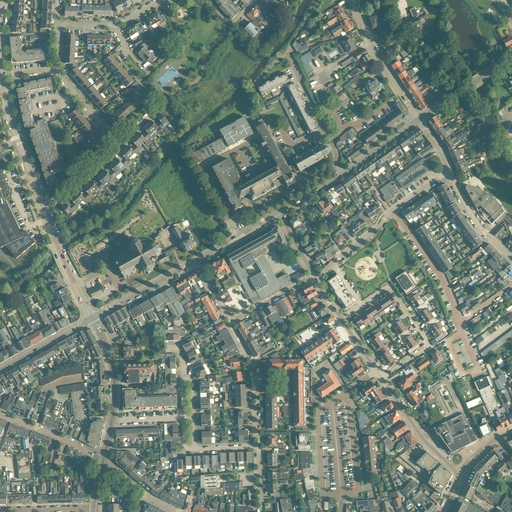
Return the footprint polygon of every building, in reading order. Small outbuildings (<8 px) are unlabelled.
[(118,1),(118,0),(114,0),(114,3),(113,4),(117,10),(115,11),(117,14),(121,12),(120,11),(123,9),(118,1)] [(127,8),(129,7),(124,0),(119,0),(118,1),(123,9),(126,7),(127,8)] [(266,17),(272,9),(269,6),(266,4),(262,0),(261,0),(250,12),(250,13),(249,14),(249,13),(254,19),(260,25),(262,23),(265,25),(267,23),(263,19),(265,16),(266,17)] [(220,7),(219,8),(223,12),(230,5),(226,2),(226,1),(220,7)] [(230,5),(223,12),(227,16),(234,10),(236,8),(237,7),(234,5),(233,3),(230,5)] [(336,18),(344,13),(341,8),(341,9),(338,5),(329,11),(333,17),(328,20),(329,22),(327,23),(336,18)] [(234,10),(227,16),(231,20),(240,12),(236,8),(234,10)] [(425,11),(422,12),(417,14),(414,8),(410,10),(414,21),(411,22),(410,23),(412,26),(413,27),(415,32),(416,35),(419,34),(419,36),(426,33),(420,21),(428,18),(425,11)] [(394,30),(393,26),(387,11),(373,16),(368,18),(372,29),(384,24),(389,36),(394,30)] [(158,12),(152,15),(156,23),(159,22),(161,24),(167,21),(163,15),(160,17),(158,12)] [(340,22),(343,20),(347,18),(344,13),(336,18),(327,23),(329,26),(339,20),(340,22)] [(147,21),(144,23),(145,25),(148,30),(153,28),(151,26),(156,23),(152,15),(146,19),(147,21)] [(339,31),(351,24),(348,19),(340,24),(341,26),(332,32),(332,33),(339,31)] [(140,22),(134,26),(138,33),(141,30),(143,33),(148,30),(148,31),(148,30),(145,25),(143,26),(140,22)] [(51,29),(51,23),(42,23),(42,29),(40,29),(40,32),(41,32),(46,32),(46,29),(51,29)] [(255,41),(260,36),(257,33),(257,32),(258,30),(250,23),(245,28),(244,27),(245,27),(244,26),(241,29),(255,41)] [(346,33),(349,31),(353,28),(351,24),(339,31),(332,33),(335,38),(345,32),(346,33)] [(503,42),(506,47),(503,48),(504,50),(506,54),(511,49),(511,32),(511,30),(510,29),(507,24),(497,30),(503,42)] [(126,30),(130,37),(131,40),(135,38),(134,35),(138,33),(134,26),(126,30)] [(15,61),(22,51),(21,50),(20,50),(20,48),(22,47),(21,37),(22,37),(22,35),(16,35),(11,36),(11,38),(10,38),(12,60),(13,59),(15,61)] [(344,46),(342,47),(345,51),(346,50),(349,53),(356,49),(350,38),(342,42),(344,46)] [(141,58),(149,52),(146,49),(149,47),(145,43),(143,45),(139,48),(141,50),(137,54),(141,58)] [(316,58),(324,53),(319,46),(311,51),(316,58)] [(16,62),(16,63),(51,60),(50,49),(26,51),(26,53),(24,53),(24,52),(22,51),(15,61),(16,62)] [(345,62),(341,64),(343,67),(351,62),(350,61),(353,60),(354,62),(364,56),(368,54),(368,53),(368,52),(367,51),(366,51),(365,49),(361,52),(352,57),(345,62)] [(409,54),(405,50),(400,53),(403,58),(409,54)] [(157,57),(154,53),(151,55),(149,52),(141,58),(145,63),(149,60),(151,62),(157,57)] [(310,52),(300,58),(304,65),(314,59),(310,52)] [(364,57),(351,66),(352,68),(356,65),(358,64),(359,67),(368,62),(372,59),(371,58),(371,57),(370,56),(369,54),(364,57)] [(108,66),(115,60),(111,55),(104,61),(108,66)] [(396,63),(391,66),(394,71),(404,64),(413,58),(410,55),(404,59),(405,60),(400,64),(398,61),(396,63)] [(74,64),(75,58),(66,58),(65,64),(69,64),(69,68),(77,65),(77,64),(74,64)] [(404,64),(394,71),(397,75),(401,72),(404,70),(403,68),(406,66),(414,61),(413,58),(404,64)] [(112,70),(118,64),(115,60),(108,66),(112,70)] [(363,65),(355,70),(357,72),(362,69),(364,71),(366,70),(371,67),(368,62),(363,65)] [(115,74),(122,68),(118,64),(112,70),(115,74)] [(73,78),(80,72),(77,67),(78,66),(77,65),(69,68),(72,71),(70,73),(73,78)] [(119,79),(126,73),(122,68),(115,74),(119,79)] [(401,80),(414,71),(413,69),(406,73),(405,71),(398,76),(401,80)] [(409,78),(412,76),(416,73),(414,71),(401,80),(404,84),(411,80),(409,78)] [(77,82),(84,76),(80,72),(73,78),(77,82)] [(123,83),(130,77),(126,73),(119,79),(123,83)] [(286,83),(288,82),(289,82),(285,73),(258,87),(262,96),(286,83)] [(350,82),(343,87),(346,90),(350,86),(352,85),(361,78),(360,78),(358,75),(350,82)] [(81,86),(88,80),(84,76),(77,82),(81,86)] [(127,87),(134,81),(130,77),(123,83),(127,87)] [(407,90),(423,79),(421,77),(419,79),(417,77),(411,80),(404,85),(407,90)] [(26,92),(53,87),(51,78),(24,84),(25,88),(17,90),(25,128),(26,128),(28,136),(30,135),(43,169),(42,169),(48,186),(56,183),(53,175),(55,174),(65,171),(45,119),(37,123),(38,124),(35,125),(33,125),(26,92)] [(410,94),(417,89),(416,87),(425,82),(423,79),(407,90),(410,94)] [(85,91),(89,88),(92,85),(88,80),(81,86),(85,91)] [(373,97),(375,98),(378,96),(378,94),(376,91),(381,88),(376,80),(370,83),(369,82),(366,84),(366,85),(363,87),(365,91),(367,90),(371,95),(373,97)] [(310,134),(318,129),(295,83),(290,86),(288,82),(286,83),(288,87),(287,87),(310,134)] [(413,98),(430,87),(428,85),(423,89),(422,86),(417,89),(410,94),(413,98)] [(90,96),(97,91),(93,86),(86,92),(90,96)] [(350,86),(346,90),(350,95),(354,91),(350,86)] [(416,102),(423,98),(422,96),(431,89),(430,87),(413,98),(416,102)] [(93,101),(100,95),(97,91),(90,96),(93,101)] [(136,96),(142,103),(147,99),(140,92),(136,96)] [(419,107),(435,96),(434,94),(425,100),(423,98),(416,102),(419,107)] [(428,104),(437,98),(439,97),(437,94),(435,96),(419,107),(422,111),(429,106),(428,104)] [(97,105),(104,99),(100,95),(93,101),(97,105)] [(299,139),(302,137),(281,95),(266,103),(267,106),(280,99),(299,139)] [(138,107),(142,103),(136,96),(132,100),(138,107)] [(101,110),(105,106),(108,104),(104,99),(97,105),(101,110)] [(134,111),(138,107),(132,100),(128,104),(127,103),(134,111)] [(134,111),(127,103),(123,107),(129,114),(133,110),(134,111)] [(398,112),(400,114),(404,111),(399,104),(394,107),(395,109),(398,112)] [(125,118),(129,114),(123,107),(119,111),(125,118)] [(73,120),(80,114),(77,110),(73,113),(71,110),(66,114),(68,117),(70,115),(73,120)] [(121,122),(125,118),(119,111),(115,115),(121,122)] [(403,119),(400,114),(398,112),(393,115),(399,122),(403,119)] [(77,124),(84,118),(80,114),(73,120),(77,124)] [(158,124),(163,129),(167,125),(166,123),(168,121),(161,114),(157,118),(161,122),(158,124)] [(117,126),(121,122),(115,115),(110,119),(117,126)] [(389,118),(394,125),(399,122),(393,115),(389,118)] [(434,129),(443,123),(437,115),(429,121),(434,129)] [(254,134),(245,117),(220,131),(223,137),(229,147),(254,134)] [(81,129),(88,123),(84,118),(77,124),(81,129)] [(390,128),(394,125),(389,118),(384,121),(385,122),(390,128)] [(49,123),(51,128),(62,124),(60,119),(50,123),(49,123)] [(288,167),(262,120),(253,124),(261,138),(259,139),(261,142),(263,141),(264,144),(262,145),(263,147),(265,146),(268,152),(268,153),(269,153),(274,162),(284,179),(288,187),(296,182),(291,171),(288,167)] [(151,121),(150,122),(150,121),(146,124),(154,132),(156,130),(159,133),(163,129),(158,124),(156,126),(151,121)] [(450,129),(458,123),(457,121),(448,127),(444,130),(442,128),(436,132),(439,136),(450,129)] [(390,129),(390,128),(385,122),(381,125),(386,132),(390,129)] [(85,133),(92,127),(88,123),(81,129),(85,133)] [(434,129),(435,131),(444,125),(443,123),(434,129)] [(150,135),(154,132),(146,124),(143,127),(144,128),(143,129),(147,133),(145,135),(152,142),(154,143),(155,142),(155,140),(152,137),(150,135)] [(376,128),(381,135),(386,132),(381,125),(376,128)] [(88,137),(95,131),(92,127),(85,133),(88,137)] [(418,127),(410,133),(415,140),(416,140),(421,136),(424,140),(426,138),(418,127)] [(352,128),(347,132),(352,139),(357,135),(352,128)] [(372,131),(377,139),(381,135),(376,128),(372,131)] [(453,134),(451,131),(450,129),(439,136),(442,141),(453,134)] [(92,142),(99,136),(95,131),(88,137),(92,142)] [(367,134),(373,142),(377,139),(372,131),(367,134)] [(152,142),(145,135),(143,137),(139,133),(135,137),(142,144),(144,142),(148,146),(152,142)] [(410,133),(405,137),(412,146),(415,145),(418,143),(416,140),(415,140),(410,133)] [(367,143),(368,145),(373,142),(367,134),(363,138),(364,139),(362,140),(365,144),(367,143)] [(449,151),(453,149),(455,147),(454,145),(460,141),(460,140),(465,137),(464,134),(457,139),(446,147),(449,151)] [(457,139),(455,137),(453,135),(443,142),(446,147),(457,139)] [(99,136),(92,142),(96,146),(103,140),(99,136)] [(324,145),(320,138),(318,136),(313,139),(317,147),(314,149),(313,149),(309,151),(309,152),(298,158),(297,156),(295,158),(296,159),(293,161),(294,161),(290,163),(291,166),(288,167),(291,171),(294,170),(296,173),(299,171),(300,172),(315,163),(316,164),(317,164),(316,164),(320,161),(324,158),(323,157),(328,154),(330,152),(330,149),(329,147),(326,146),(324,146),(323,145),(324,145)] [(140,146),(142,144),(135,137),(131,140),(136,146),(134,148),(138,152),(142,148),(140,146)] [(225,149),(229,147),(223,137),(219,139),(225,149)] [(405,137),(398,142),(401,146),(403,149),(407,145),(411,150),(410,151),(413,156),(417,153),(412,146),(405,137)] [(225,149),(219,139),(216,142),(221,151),(225,149)] [(474,139),(467,142),(467,143),(470,148),(477,145),(474,139)] [(367,150),(362,143),(361,144),(359,141),(358,142),(356,144),(363,153),(367,150)] [(212,144),(217,154),(221,151),(216,142),(212,144)] [(415,145),(412,146),(417,153),(419,156),(420,157),(429,150),(432,148),(433,147),(429,142),(423,147),(419,142),(418,143),(415,145)] [(363,153),(356,144),(354,145),(352,143),(350,145),(359,156),(363,153)] [(401,150),(399,147),(396,143),(391,147),(400,158),(403,156),(401,154),(399,151),(401,150)] [(212,144),(208,146),(213,156),(217,154),(212,144)] [(355,159),(359,156),(350,145),(349,146),(350,148),(348,149),(355,159)] [(138,152),(134,148),(132,150),(128,146),(124,150),(131,157),(135,153),(136,155),(138,152)] [(204,148),(209,158),(213,156),(208,146),(204,148)] [(397,161),(400,158),(391,147),(387,150),(395,162),(397,161)] [(200,150),(205,160),(209,158),(204,148),(200,150)] [(462,156),(471,152),(474,151),(473,148),(464,152),(452,157),(454,163),(463,158),(462,156),(462,155),(462,156)] [(351,162),(355,159),(348,149),(344,152),(346,154),(346,155),(351,162)] [(452,157),(464,152),(462,149),(457,151),(456,149),(449,152),(452,157)] [(129,159),(131,157),(124,150),(120,154),(125,159),(123,161),(127,165),(130,168),(131,168),(128,165),(132,162),(129,159)] [(196,152),(195,150),(190,152),(192,155),(197,165),(202,162),(196,152)] [(200,150),(196,152),(202,162),(205,160),(200,150)] [(394,162),(395,162),(387,150),(382,154),(386,160),(389,164),(394,161),(394,162)] [(384,162),(386,160),(382,154),(377,157),(380,161),(384,167),(385,169),(387,172),(389,170),(387,168),(388,167),(384,162)] [(383,167),(379,162),(376,158),(371,161),(378,171),(381,169),(383,167)] [(127,165),(123,161),(121,163),(117,159),(113,163),(120,170),(124,166),(125,168),(128,171),(130,168),(127,165)] [(236,170),(235,171),(229,159),(226,161),(214,168),(209,170),(207,172),(207,175),(208,178),(211,179),(214,179),(216,177),(229,200),(231,204),(237,214),(245,210),(241,202),(235,191),(235,190),(244,185),(236,170)] [(396,178),(400,184),(403,188),(409,184),(411,182),(412,184),(414,183),(413,181),(417,178),(431,169),(424,159),(396,178)] [(459,161),(454,163),(456,169),(471,162),(470,160),(465,162),(464,159),(459,161)] [(375,172),(378,171),(371,161),(367,164),(372,170),(371,171),(373,172),(371,173),(375,178),(376,178),(375,177),(377,175),(375,172)] [(282,180),(284,179),(274,162),(265,167),(268,172),(244,185),(235,190),(235,191),(241,202),(243,202),(243,200),(242,198),(249,194),(253,201),(263,195),(267,193),(266,193),(276,188),(273,181),(279,178),(280,179),(282,180)] [(471,162),(456,169),(459,174),(463,172),(465,171),(466,172),(469,171),(470,170),(469,169),(474,166),(473,164),(472,165),(471,162)] [(118,172),(120,170),(113,163),(109,167),(113,171),(111,173),(115,177),(119,181),(115,177),(119,173),(118,172)] [(374,179),(375,178),(371,173),(373,172),(371,171),(372,170),(367,164),(363,167),(371,179),(374,178),(374,179)] [(375,184),(371,179),(363,167),(358,171),(363,177),(365,175),(372,186),(375,184)] [(115,177),(111,173),(109,175),(105,171),(101,175),(108,182),(111,185),(112,184),(113,184),(116,182),(118,182),(119,181),(115,177)] [(368,184),(363,177),(358,171),(353,174),(358,180),(360,179),(362,182),(364,185),(365,184),(366,185),(368,184)] [(111,185),(108,182),(101,175),(97,179),(101,182),(99,185),(103,189),(105,192),(108,189),(106,188),(110,184),(111,185)] [(349,177),(347,179),(353,187),(356,190),(358,189),(354,184),(357,182),(357,181),(355,179),(352,175),(349,177)] [(347,179),(341,182),(344,186),(346,189),(349,187),(354,194),(356,192),(357,192),(356,190),(353,187),(347,179)] [(103,189),(99,185),(97,187),(92,181),(88,185),(94,192),(96,190),(99,193),(102,195),(105,192),(103,189)] [(383,197),(387,203),(395,197),(394,196),(399,193),(394,186),(395,185),(392,181),(380,190),(384,196),(383,197)] [(340,184),(333,188),(338,195),(339,195),(342,199),(343,198),(342,197),(346,195),(343,191),(345,190),(343,188),(340,184)] [(438,189),(440,193),(449,188),(448,188),(446,184),(437,188),(438,189)] [(92,194),(94,192),(88,185),(84,189),(87,193),(85,195),(89,200),(91,201),(94,198),(92,197),(94,196),(92,194)] [(471,186),(469,185),(468,185),(467,185),(467,186),(466,186),(466,187),(465,187),(465,188),(465,189),(466,189),(466,190),(467,190),(468,190),(471,194),(469,196),(469,195),(472,201),(475,207),(493,198),(492,197),(491,198),(490,197),(490,196),(489,195),(484,192),(481,191),(477,188),(471,186)] [(333,188),(329,192),(339,205),(340,204),(341,203),(340,202),(337,197),(339,195),(338,195),(333,188)] [(442,197),(451,193),(449,188),(440,193),(442,197)] [(372,191),(371,192),(374,197),(374,198),(377,202),(379,201),(372,191)] [(89,200),(85,195),(83,197),(78,192),(77,193),(76,192),(73,195),(81,203),(83,205),(88,201),(89,203),(91,201),(89,200)] [(329,192),(324,195),(327,199),(329,202),(330,201),(336,209),(339,206),(339,205),(329,192)] [(444,201),(453,197),(451,193),(442,197),(444,201)] [(430,194),(426,197),(432,205),(435,202),(436,202),(430,194)] [(79,205),(81,203),(73,195),(70,198),(71,199),(70,200),(74,203),(72,205),(76,210),(80,206),(79,205)] [(432,205),(426,197),(422,199),(428,207),(432,205)] [(446,206),(455,201),(453,197),(444,201),(446,205),(446,206)] [(500,206),(500,205),(495,200),(493,198),(475,207),(477,210),(477,209),(480,206),(482,208),(479,210),(487,218),(490,216),(491,217),(489,220),(492,223),(491,225),(495,222),(498,225),(504,220),(509,224),(507,226),(508,227),(511,226),(511,220),(504,212),(505,212),(503,209),(501,207),(501,208),(499,206),(500,206)] [(428,207),(422,199),(418,202),(425,211),(424,210),(428,207)] [(329,203),(327,200),(323,203),(323,202),(322,203),(321,202),(317,205),(318,206),(315,208),(318,213),(321,211),(323,214),(327,211),(328,213),(331,211),(330,210),(331,209),(333,211),(331,212),(334,216),(332,218),(334,221),(339,217),(338,216),(339,216),(329,203)] [(35,243),(32,239),(25,231),(21,234),(6,202),(5,202),(0,204),(0,244),(2,248),(6,246),(17,259),(35,243)] [(382,210),(379,206),(376,202),(373,204),(373,203),(369,205),(376,214),(382,210)] [(425,211),(418,202),(414,205),(421,214),(425,211)] [(447,209),(450,213),(458,207),(455,203),(447,209)] [(76,210),(72,205),(70,208),(66,204),(62,208),(65,211),(64,212),(70,218),(73,215),(72,214),(76,210)] [(370,218),(376,214),(369,205),(366,208),(367,209),(364,210),(363,208),(360,210),(362,214),(366,212),(370,218)] [(421,214),(414,205),(411,207),(410,207),(417,217),(421,214)] [(417,217),(410,207),(406,210),(413,219),(416,217),(417,217)] [(450,213),(453,217),(452,218),(461,212),(458,207),(450,213)] [(402,213),(408,221),(412,218),(412,219),(413,219),(406,210),(403,213),(402,213)] [(454,223),(463,217),(460,213),(461,212),(452,218),(455,222),(454,223)] [(347,223),(341,214),(339,216),(338,216),(339,217),(345,225),(347,223)] [(305,227),(304,225),(307,224),(306,221),(303,223),(301,220),(300,221),(297,216),(289,220),(294,229),(295,228),(296,231),(300,229),(301,229),(305,227)] [(358,219),(355,221),(361,230),(367,226),(364,222),(361,217),(358,219)] [(457,228),(466,222),(463,217),(454,223),(457,228)] [(351,223),(348,225),(352,230),(355,234),(361,230),(355,221),(351,224),(351,223)] [(460,232),(469,226),(466,222),(457,228),(458,227),(461,231),(460,232)] [(493,233),(497,237),(505,229),(507,232),(509,230),(507,227),(508,227),(504,222),(502,224),(493,233)] [(416,231),(419,235),(428,229),(426,230),(424,226),(424,225),(416,231)] [(460,232),(463,237),(473,230),(472,230),(469,226),(460,232)] [(197,245),(199,244),(197,239),(194,240),(190,234),(183,238),(177,227),(172,229),(179,242),(180,245),(162,254),(161,253),(162,249),(159,244),(155,242),(150,243),(148,244),(146,243),(144,243),(142,241),(140,241),(136,240),(132,243),(130,246),(128,249),(129,251),(127,253),(115,260),(117,264),(116,264),(116,265),(117,266),(118,266),(121,273),(121,274),(121,275),(122,275),(123,275),(125,278),(138,271),(140,271),(141,273),(145,273),(149,273),(152,271),(153,268),(156,265),(157,264),(158,266),(169,260),(167,255),(181,247),(182,247),(185,253),(191,250),(190,249),(197,245)] [(273,231),(256,241),(261,250),(263,255),(270,251),(276,248),(281,245),(281,246),(287,242),(278,227),(273,230),(272,230),(273,231)] [(350,239),(347,235),(342,229),(332,237),(339,245),(344,240),(346,243),(350,239)] [(422,239),(431,233),(428,229),(419,235),(422,239)] [(466,241),(476,235),(473,230),(463,237),(466,241)] [(431,233),(422,239),(424,244),(434,237),(433,237),(431,233)] [(470,245),(479,239),(476,235),(466,241),(468,240),(471,244),(470,245)] [(427,248),(437,241),(434,237),(424,244),(427,248)] [(470,245),(473,250),(482,244),(482,243),(482,244),(479,239),(470,245)] [(313,252),(318,250),(319,253),(323,250),(318,240),(304,248),(306,251),(308,255),(309,255),(310,256),(314,254),(313,252)] [(247,246),(246,243),(243,245),(244,247),(227,257),(232,266),(237,274),(234,276),(238,284),(239,286),(242,284),(246,292),(250,298),(253,304),(292,283),(287,274),(277,280),(263,255),(261,250),(256,241),(247,246)] [(427,248),(430,252),(439,246),(437,242),(437,241),(427,248)] [(486,256),(494,250),(490,245),(482,251),(485,255),(486,256)] [(332,246),(315,257),(318,262),(324,258),(326,262),(329,260),(333,256),(331,252),(332,251),(334,255),(336,253),(332,246)] [(430,252),(433,256),(441,251),(438,247),(439,246),(430,252)] [(482,251),(483,249),(481,247),(477,250),(470,256),(472,259),(482,251)] [(496,251),(495,251),(494,250),(486,256),(485,255),(483,257),(485,261),(490,257),(491,258),(497,253),(497,252),(496,251)] [(433,256),(436,261),(446,254),(445,254),(444,255),(441,251),(433,256)] [(491,267),(502,259),(497,253),(491,258),(491,259),(485,263),(489,269),(491,267)] [(436,261),(439,265),(448,258),(446,254),(436,261)] [(439,265),(442,269),(451,262),(448,258),(439,265)] [(504,264),(507,262),(503,258),(502,259),(491,267),(489,269),(487,271),(489,274),(499,267),(500,267),(501,265),(503,263),(504,264)] [(227,290),(237,285),(223,260),(217,264),(216,263),(211,265),(218,278),(225,275),(227,274),(229,279),(222,283),(226,291),(227,290)] [(452,268),(450,264),(451,263),(451,262),(442,269),(445,273),(444,273),(445,273),(453,268),(452,268)] [(505,270),(510,265),(507,262),(504,264),(503,263),(501,265),(500,267),(499,267),(489,274),(490,274),(493,272),(495,276),(498,275),(499,274),(505,270)] [(426,278),(428,276),(422,264),(419,266),(426,278)] [(511,269),(511,267),(510,265),(505,270),(499,274),(498,275),(500,278),(501,279),(509,274),(511,272),(510,272),(511,269)] [(510,278),(511,276),(511,269),(510,272),(511,272),(509,274),(501,279),(500,278),(498,279),(499,280),(498,281),(501,284),(505,281),(506,281),(510,278)] [(407,295),(411,292),(417,288),(415,285),(417,284),(416,281),(415,277),(412,275),(410,273),(408,274),(406,271),(395,278),(398,282),(399,281),(401,284),(398,285),(401,290),(404,288),(405,291),(404,292),(407,295)] [(480,271),(472,277),(474,280),(482,274),(480,271)] [(201,294),(206,291),(204,288),(202,290),(199,286),(202,284),(196,274),(192,276),(201,294)] [(341,281),(340,279),(337,275),(327,282),(331,288),(341,281)] [(196,297),(201,294),(192,276),(187,279),(191,286),(193,285),(195,287),(199,293),(196,295),(196,297)] [(190,287),(188,284),(186,280),(181,282),(191,300),(193,299),(190,294),(187,288),(190,287)] [(356,303),(353,298),(351,296),(352,295),(347,290),(348,289),(347,287),(346,287),(343,281),(341,281),(331,288),(330,288),(334,293),(335,293),(338,298),(337,299),(340,303),(341,302),(346,309),(356,303)] [(61,289),(60,288),(58,282),(50,286),(52,292),(57,290),(57,291),(61,299),(54,302),(56,307),(63,304),(71,301),(65,287),(61,289)] [(182,305),(191,300),(181,282),(176,285),(178,289),(181,296),(183,295),(186,299),(182,301),(181,300),(179,301),(182,305)] [(299,298),(314,289),(310,284),(303,288),(304,291),(297,295),(299,298)] [(179,301),(174,292),(172,287),(155,296),(163,310),(163,311),(166,309),(164,306),(167,304),(173,315),(167,319),(169,322),(183,315),(186,313),(182,305),(179,301)] [(309,299),(317,295),(314,289),(299,298),(301,301),(303,300),(305,303),(310,300),(309,299)] [(413,304),(421,298),(418,294),(421,292),(419,289),(406,297),(408,300),(409,299),(413,304)] [(203,302),(210,298),(207,293),(195,300),(196,303),(201,300),(203,302)] [(475,297),(473,294),(464,300),(466,304),(475,297)] [(161,311),(163,310),(155,296),(150,299),(157,310),(159,309),(161,311)] [(397,305),(393,298),(390,300),(387,296),(382,299),(388,308),(393,305),(394,307),(397,305)] [(198,311),(212,302),(212,301),(211,301),(210,298),(203,302),(204,304),(202,305),(202,306),(198,308),(188,314),(189,316),(192,314),(192,313),(198,310),(198,311)] [(292,309),(289,302),(286,298),(275,304),(282,317),(289,313),(289,314),(295,311),(293,308),(292,309)] [(417,312),(429,304),(427,300),(424,302),(421,298),(413,304),(416,309),(415,309),(417,312)] [(384,311),(388,308),(382,299),(378,302),(381,306),(378,308),(382,314),(385,313),(384,311)] [(154,308),(152,304),(149,300),(145,302),(151,314),(154,319),(156,318),(151,310),(154,308)] [(151,321),(154,319),(151,314),(145,302),(140,305),(144,314),(147,312),(151,321)] [(208,311),(215,307),(212,302),(198,311),(199,312),(204,310),(205,312),(208,311)] [(477,302),(470,306),(473,310),(480,305),(477,302)] [(316,309),(314,310),(318,317),(319,316),(321,315),(322,317),(327,315),(325,312),(328,311),(324,304),(319,307),(316,309)] [(423,319),(431,313),(428,309),(429,308),(427,305),(429,304),(417,312),(419,315),(420,314),(423,319)] [(143,314),(141,310),(139,306),(134,308),(140,320),(141,322),(143,320),(140,316),(143,314)] [(283,322),(278,313),(276,308),(273,310),(271,306),(265,310),(268,316),(274,327),(283,322)] [(382,314),(378,308),(376,310),(373,306),(368,309),(374,317),(378,314),(380,316),(382,314)] [(58,309),(52,312),(54,316),(57,314),(60,320),(58,321),(62,329),(68,326),(69,323),(65,317),(68,316),(63,307),(58,309)] [(126,307),(120,310),(128,324),(132,330),(134,329),(131,323),(128,318),(131,317),(128,312),(126,307)] [(205,319),(218,312),(215,307),(208,311),(209,313),(206,315),(207,315),(204,317),(205,319)] [(47,308),(44,310),(53,326),(54,326),(57,332),(62,329),(58,321),(55,323),(47,308)] [(139,323),(141,322),(140,320),(134,308),(129,311),(133,319),(136,318),(137,320),(139,323)] [(32,309),(30,310),(36,323),(39,321),(35,314),(37,313),(37,311),(36,310),(34,309),(33,310),(32,309)] [(369,320),(374,317),(368,309),(364,312),(366,316),(364,318),(368,324),(371,322),(369,320)] [(44,310),(38,313),(46,328),(50,335),(56,332),(53,326),(44,310)] [(120,310),(115,313),(121,322),(123,321),(126,326),(128,324),(120,310)] [(267,317),(266,314),(264,310),(258,313),(265,325),(268,323),(265,318),(267,317)] [(213,321),(220,317),(220,316),(218,313),(218,312),(205,319),(206,321),(209,319),(209,320),(211,318),(213,321)] [(115,313),(110,316),(115,326),(117,325),(121,332),(124,338),(128,336),(125,330),(120,323),(121,322),(115,313)] [(427,327),(438,319),(437,320),(435,317),(434,318),(431,313),(423,319),(426,323),(425,324),(427,327)] [(328,324),(334,320),(331,315),(325,319),(324,319),(319,321),(321,324),(324,323),(326,322),(328,324)] [(110,316),(105,319),(106,321),(108,325),(108,326),(111,325),(113,328),(116,327),(115,326),(110,316)] [(361,320),(358,316),(354,319),(354,320),(351,322),(355,328),(358,326),(359,327),(364,324),(365,326),(368,324),(364,318),(361,320)] [(210,328),(223,321),(220,317),(213,321),(214,323),(212,324),(212,325),(203,329),(204,331),(210,328)] [(395,331),(403,325),(400,321),(401,320),(399,317),(387,325),(389,328),(392,326),(395,331)] [(433,334),(441,328),(438,324),(440,322),(438,319),(427,327),(429,330),(430,329),(433,334)] [(243,321),(237,325),(238,327),(238,328),(238,329),(239,330),(251,323),(252,322),(251,320),(245,324),(243,321)] [(28,321),(25,323),(28,329),(36,343),(45,338),(41,331),(36,322),(30,325),(28,321)] [(202,341),(226,328),(223,322),(216,326),(218,329),(212,332),(205,336),(202,332),(197,335),(196,332),(192,334),(193,337),(197,335),(200,340),(199,341),(200,342),(202,341)] [(3,344),(4,346),(9,344),(7,340),(8,340),(2,330),(6,328),(3,323),(0,324),(0,338),(3,343),(3,344)] [(251,323),(239,330),(240,331),(242,334),(248,330),(247,328),(252,326),(251,323)] [(399,339),(410,332),(408,329),(407,330),(403,325),(395,331),(398,335),(397,336),(399,339)] [(492,337),(495,341),(509,331),(504,325),(488,337),(490,339),(492,337)] [(185,330),(182,330),(182,328),(178,328),(176,326),(173,326),(173,330),(174,341),(179,341),(179,336),(185,336),(185,330)] [(329,332),(300,351),(309,365),(319,358),(317,355),(332,345),(332,346),(334,349),(337,348),(335,345),(337,343),(339,346),(343,343),(343,342),(338,335),(339,335),(338,333),(337,334),(332,326),(327,329),(329,332)] [(15,327),(12,329),(19,342),(17,343),(21,351),(27,348),(19,334),(17,332),(15,327)] [(248,330),(242,334),(243,337),(243,338),(244,339),(260,330),(258,327),(254,329),(254,330),(250,332),(248,330)] [(244,339),(244,340),(245,340),(247,343),(251,341),(254,339),(252,337),(261,332),(267,329),(266,327),(260,330),(244,339)] [(46,328),(41,331),(45,338),(50,335),(46,328)] [(437,342),(441,339),(447,335),(445,332),(444,333),(441,328),(433,334),(436,338),(435,339),(437,342)] [(21,330),(17,332),(19,334),(27,348),(36,343),(28,329),(25,330),(27,333),(23,335),(21,330)] [(217,340),(229,333),(227,329),(219,333),(221,335),(212,340),(213,342),(217,340)] [(77,334),(72,337),(74,341),(80,338),(83,344),(88,341),(84,333),(83,330),(77,334)] [(90,330),(84,333),(88,341),(91,347),(97,344),(90,330)] [(168,341),(174,341),(173,330),(165,330),(165,337),(168,337),(168,341)] [(483,359),(484,358),(511,337),(511,330),(480,354),(483,359)] [(405,346),(414,340),(410,336),(411,335),(410,332),(399,339),(401,342),(402,341),(405,346)] [(225,343),(232,339),(229,333),(217,340),(213,342),(215,344),(223,340),(225,343)] [(373,347),(381,341),(378,337),(380,336),(378,333),(375,335),(372,337),(374,340),(370,343),(373,347)] [(478,344),(480,341),(481,342),(487,336),(484,333),(475,341),(478,344)] [(71,337),(65,341),(70,351),(76,347),(75,344),(71,337)] [(7,350),(4,346),(3,344),(3,343),(0,338),(0,345),(3,351),(2,352),(6,360),(11,357),(7,350)] [(188,344),(183,346),(183,347),(184,348),(185,351),(191,348),(192,350),(197,347),(196,346),(193,338),(191,339),(188,340),(186,341),(188,344)] [(219,352),(235,343),(232,339),(225,343),(226,345),(217,350),(219,352)] [(252,342),(247,344),(250,349),(263,341),(261,339),(255,342),(254,340),(252,342)] [(409,354),(420,347),(418,344),(417,345),(414,340),(405,346),(408,350),(407,351),(409,354)] [(65,341),(58,344),(62,351),(65,349),(67,352),(68,355),(71,353),(72,353),(70,351),(65,341)] [(263,341),(250,349),(252,353),(259,349),(258,347),(264,343),(263,341)] [(382,351),(388,347),(386,344),(384,346),(381,341),(373,347),(376,352),(380,349),(382,351)] [(349,354),(347,352),(353,347),(350,342),(339,350),(341,352),(343,355),(339,357),(341,359),(343,358),(345,360),(350,357),(352,359),(358,354),(355,349),(349,354)] [(233,356),(240,353),(237,348),(235,343),(219,352),(220,354),(229,350),(230,352),(233,356)] [(259,349),(252,353),(255,357),(259,355),(260,355),(266,351),(264,349),(267,347),(268,348),(271,346),(270,343),(259,349)] [(58,344),(51,348),(55,355),(57,358),(60,357),(58,353),(61,351),(62,351),(58,344)] [(91,347),(87,349),(90,355),(100,350),(97,344),(91,347)] [(18,353),(14,346),(7,350),(11,357),(18,353)] [(124,358),(129,357),(134,357),(133,352),(140,352),(140,347),(124,348),(124,358)] [(192,351),(186,354),(189,359),(198,354),(200,353),(197,347),(192,350),(192,351)] [(383,361),(391,356),(388,351),(390,350),(388,347),(382,351),(384,354),(380,357),(383,361)] [(51,348),(45,352),(48,359),(52,357),(55,361),(56,361),(57,363),(58,363),(59,364),(60,364),(57,358),(55,355),(51,348)] [(100,350),(90,355),(92,360),(95,359),(98,358),(103,356),(103,355),(100,350)] [(443,359),(444,362),(446,360),(442,350),(438,352),(437,350),(435,351),(435,350),(432,352),(432,353),(431,354),(435,359),(433,360),(436,364),(443,359)] [(45,352),(38,356),(42,362),(48,359),(45,352)] [(165,364),(175,363),(175,358),(171,358),(171,354),(166,354),(166,358),(164,358),(165,364)] [(198,354),(189,359),(191,364),(197,361),(198,363),(204,361),(202,357),(200,359),(198,354)] [(38,356),(32,359),(39,372),(41,375),(43,378),(45,378),(38,366),(43,364),(43,363),(42,362),(38,356)] [(398,362),(396,359),(394,360),(391,356),(383,361),(386,366),(390,363),(392,366),(398,362)] [(231,367),(235,367),(240,366),(239,358),(229,360),(228,358),(224,358),(224,362),(230,361),(231,367)] [(32,359),(25,363),(29,369),(32,368),(34,370),(35,370),(36,373),(39,372),(32,359)] [(303,368),(303,359),(274,360),(269,361),(269,369),(282,368),(282,369),(282,370),(293,370),(294,392),(294,396),(294,427),(304,427),(304,398),(309,398),(309,390),(304,390),(303,369),(310,369),(310,368),(303,368)] [(349,374),(360,365),(362,365),(358,359),(350,364),(352,367),(347,371),(349,374)] [(417,372),(429,364),(426,360),(414,368),(417,372)] [(94,373),(104,372),(104,367),(103,361),(95,362),(95,367),(95,370),(91,370),(91,374),(94,373)] [(200,366),(194,369),(196,374),(205,369),(203,365),(206,364),(204,361),(198,363),(200,366)] [(337,371),(341,368),(337,362),(333,365),(337,371)] [(25,363),(19,366),(22,373),(25,372),(29,379),(28,380),(29,383),(35,379),(29,369),(25,363)] [(165,372),(172,372),(172,369),(176,369),(175,363),(165,364),(165,372)] [(127,384),(132,384),(142,383),(142,379),(142,375),(150,375),(150,373),(154,373),(154,383),(157,383),(157,365),(154,365),(124,366),(125,373),(127,373),(127,384)] [(345,372),(347,375),(350,379),(353,377),(353,378),(364,370),(360,365),(349,374),(347,371),(345,372)] [(410,381),(415,378),(417,376),(410,365),(403,370),(407,376),(404,379),(404,380),(398,384),(403,390),(408,387),(408,388),(411,386),(411,385),(412,384),(410,381)] [(17,367),(11,370),(19,384),(21,383),(17,376),(21,374),(19,372),(17,367)] [(501,384),(502,383),(507,380),(500,367),(494,370),(499,379),(501,384)] [(205,369),(196,374),(199,379),(203,377),(207,374),(210,373),(208,368),(205,369)] [(11,370),(5,374),(8,378),(9,380),(10,380),(12,385),(15,383),(16,386),(19,384),(11,370)] [(327,383),(320,388),(319,386),(317,388),(318,389),(316,390),(322,398),(341,385),(331,370),(322,375),(327,383)] [(165,381),(176,380),(176,375),(172,375),(172,372),(165,372),(165,381)] [(233,377),(225,378),(226,383),(234,382),(237,382),(242,381),(241,372),(236,373),(233,373),(233,377)] [(4,374),(0,376),(0,378),(5,389),(8,387),(5,382),(8,381),(7,379),(4,374)] [(448,387),(452,386),(456,397),(453,398),(454,401),(460,399),(455,385),(456,384),(453,374),(441,378),(443,383),(446,382),(448,387)] [(474,383),(478,391),(479,391),(485,405),(492,420),(495,427),(497,431),(503,428),(495,412),(494,408),(494,409),(492,406),(496,404),(488,387),(492,385),(490,381),(488,376),(475,382),(475,383),(474,383)] [(499,379),(494,381),(497,387),(500,392),(498,393),(511,424),(511,423),(511,412),(511,413),(510,407),(509,408),(507,403),(511,401),(505,389),(504,389),(502,383),(501,384),(499,379)] [(163,389),(172,389),(172,386),(176,386),(176,380),(165,381),(165,384),(162,385),(163,389)] [(470,381),(466,383),(470,393),(475,391),(475,392),(477,391),(475,387),(473,388),(470,381)] [(466,383),(461,385),(464,392),(462,393),(464,397),(465,396),(465,395),(470,393),(466,383)] [(365,397),(376,389),(373,384),(362,391),(363,391),(360,393),(364,401),(366,399),(365,397)] [(247,407),(246,385),(235,385),(236,407),(247,407)] [(97,400),(105,399),(104,386),(93,387),(94,399),(97,399),(97,400)] [(212,387),(200,388),(200,393),(207,393),(207,396),(213,396),(213,391),(212,387)] [(374,399),(381,393),(377,388),(376,389),(365,397),(366,399),(372,396),(374,399)] [(419,394),(417,391),(418,391),(416,388),(406,395),(410,401),(415,398),(415,397),(419,394)] [(177,397),(172,397),(139,398),(139,397),(137,397),(137,394),(135,394),(135,391),(132,391),(132,389),(123,389),(124,411),(133,410),(133,408),(136,408),(136,407),(139,407),(139,408),(142,408),(142,410),(149,410),(149,408),(155,407),(155,410),(162,409),(161,407),(167,407),(167,409),(174,409),(174,407),(177,406),(177,397)] [(372,408),(381,402),(385,399),(381,393),(374,399),(375,401),(370,405),(372,408)] [(7,410),(13,397),(10,396),(8,401),(6,400),(5,401),(2,408),(7,410)] [(207,399),(200,399),(201,404),(213,404),(213,396),(207,396),(207,399)] [(277,396),(266,396),(267,429),(278,429),(277,396)] [(14,408),(15,405),(13,403),(15,398),(13,397),(7,410),(12,412),(14,408)] [(414,407),(419,404),(421,402),(420,400),(417,401),(415,398),(410,401),(414,407)] [(97,410),(105,410),(105,399),(97,400),(97,410)] [(13,413),(18,415),(23,402),(18,400),(15,408),(13,413)] [(23,402),(18,415),(24,417),(25,412),(27,409),(24,408),(26,401),(24,400),(23,402)] [(41,418),(40,423),(48,426),(51,417),(46,416),(48,410),(50,410),(53,402),(48,400),(45,408),(41,418)] [(30,410),(32,405),(33,402),(31,401),(24,417),(30,419),(33,411),(30,410)] [(51,417),(48,426),(55,429),(59,431),(62,424),(61,423),(63,420),(57,418),(63,404),(57,401),(51,417)] [(381,407),(376,410),(378,413),(379,412),(381,416),(385,413),(386,413),(389,411),(388,411),(389,410),(394,407),(393,407),(389,401),(383,405),(383,404),(380,406),(381,407)] [(213,404),(201,404),(201,410),(207,410),(207,413),(213,412),(213,404)] [(482,407),(480,407),(484,417),(488,415),(484,405),(482,407)] [(496,407),(494,408),(495,412),(503,428),(509,425),(503,414),(501,409),(498,411),(496,407)] [(366,428),(367,428),(368,427),(367,425),(369,423),(366,418),(367,417),(362,408),(357,411),(358,412),(356,413),(360,432),(361,431),(361,432),(362,432),(366,428)] [(432,416),(430,413),(429,413),(428,411),(427,412),(425,410),(423,408),(418,411),(419,414),(424,421),(425,421),(426,423),(429,421),(428,419),(432,416)] [(248,414),(244,414),(244,412),(244,411),(240,411),(240,410),(231,410),(231,411),(231,415),(238,417),(238,420),(248,419),(248,414)] [(391,415),(390,414),(385,418),(384,417),(380,420),(385,426),(388,424),(390,426),(394,423),(394,424),(397,422),(396,422),(401,418),(396,411),(391,415)] [(208,415),(201,416),(201,421),(211,421),(213,421),(214,421),(215,415),(214,415),(213,412),(207,413),(208,415)] [(32,418),(31,420),(37,422),(38,417),(39,415),(38,415),(36,414),(33,413),(33,415),(32,418)] [(470,444),(477,441),(463,414),(450,420),(455,429),(458,435),(444,442),(448,448),(446,449),(451,455),(459,449),(460,451),(461,450),(463,449),(462,446),(463,446),(466,443),(467,442),(469,442),(470,444)] [(490,429),(489,427),(488,428),(484,418),(481,420),(482,422),(481,422),(482,423),(480,424),(480,425),(477,427),(482,438),(484,439),(486,438),(486,436),(491,434),(489,429),(490,429)] [(62,424),(59,431),(64,433),(66,433),(72,421),(69,419),(68,422),(63,420),(61,423),(62,424)] [(236,428),(242,428),(242,425),(248,425),(248,419),(238,420),(238,424),(235,424),(236,428)] [(105,422),(103,422),(103,420),(97,420),(97,422),(92,421),(89,436),(81,435),(79,440),(95,449),(97,446),(100,447),(105,422)] [(438,438),(440,437),(455,429),(450,420),(431,430),(434,429),(438,438)] [(72,436),(78,423),(75,421),(72,428),(70,427),(67,434),(72,436)] [(211,421),(201,421),(202,427),(208,426),(208,429),(214,429),(214,425),(213,425),(213,421),(211,421)] [(397,437),(404,432),(408,429),(404,422),(392,430),(397,437)] [(17,431),(19,426),(11,423),(8,431),(14,434),(16,430),(17,431)] [(72,436),(76,438),(79,431),(77,430),(79,426),(80,423),(78,423),(72,436)] [(167,432),(178,431),(178,426),(174,426),(174,423),(167,423),(167,432)] [(19,426),(17,431),(16,430),(14,434),(24,437),(24,439),(24,448),(29,448),(28,439),(30,430),(19,426)] [(239,436),(248,436),(248,431),(242,431),(242,428),(236,428),(236,432),(239,432),(239,436)] [(208,432),(202,432),(202,438),(212,438),(211,433),(214,433),(214,429),(208,429),(208,432)] [(440,437),(444,442),(458,435),(455,429),(440,437)] [(41,441),(44,435),(32,431),(29,437),(33,438),(32,439),(34,440),(32,444),(39,446),(41,441)] [(172,440),(174,440),(174,437),(178,437),(178,431),(167,432),(168,435),(165,435),(165,440),(168,440),(172,440)] [(393,452),(414,437),(411,431),(404,436),(402,438),(403,440),(400,443),(397,444),(396,448),(396,449),(393,451),(393,452)] [(48,447),(51,439),(52,438),(44,435),(41,441),(47,443),(46,446),(48,447)] [(298,447),(299,450),(311,450),(311,443),(310,443),(310,445),(307,445),(306,436),(304,436),(304,435),(299,435),(299,436),(296,436),(296,447),(298,447)] [(6,436),(0,451),(6,453),(9,447),(11,447),(14,439),(6,436)] [(279,451),(285,451),(285,448),(283,448),(283,444),(278,444),(278,440),(276,440),(276,437),(271,437),(271,436),(268,436),(268,437),(267,437),(268,447),(276,446),(277,448),(279,448),(279,451)] [(374,436),(363,437),(364,443),(362,443),(363,448),(364,448),(365,459),(364,460),(364,464),(366,464),(366,470),(365,470),(365,475),(367,475),(377,474),(374,436)] [(385,443),(385,448),(392,442),(389,437),(383,441),(385,443)] [(409,448),(418,442),(414,437),(393,452),(394,454),(398,451),(398,452),(407,446),(409,448)] [(172,443),(172,440),(168,440),(165,440),(166,449),(177,448),(176,443),(172,443)] [(62,453),(65,445),(59,442),(56,451),(58,452),(56,459),(60,461),(59,464),(63,465),(64,462),(60,460),(63,453),(62,453)] [(73,458),(76,450),(68,446),(66,450),(64,454),(70,457),(70,458),(69,459),(68,458),(67,462),(70,463),(71,462),(73,458)] [(30,457),(30,452),(29,448),(24,449),(25,454),(16,455),(19,480),(31,478),(29,458),(30,457)] [(161,461),(167,460),(167,457),(173,457),(173,454),(177,454),(177,448),(166,449),(166,457),(161,457),(161,461)] [(505,462),(506,461),(495,448),(491,452),(498,458),(501,460),(502,459),(503,461),(504,461),(505,462)] [(79,459),(82,453),(76,450),(73,458),(71,462),(74,463),(76,458),(79,459)] [(118,463),(128,452),(116,452),(116,461),(117,462),(118,463)] [(125,470),(137,457),(131,452),(128,452),(118,463),(125,470)] [(243,457),(244,457),(243,452),(238,453),(238,457),(235,457),(235,462),(235,467),(239,467),(244,466),(244,462),(243,457)] [(247,467),(247,465),(253,465),(252,452),(246,452),(247,457),(244,457),(243,457),(244,462),(244,466),(244,467),(247,467)] [(441,492),(442,492),(445,487),(446,485),(445,484),(447,482),(448,479),(448,477),(447,476),(447,474),(447,473),(446,472),(445,470),(439,465),(438,463),(427,452),(416,463),(404,453),(399,456),(428,481),(428,483),(436,490),(437,489),(441,492)] [(481,461),(488,468),(498,458),(491,452),(481,461)] [(47,461),(50,462),(53,454),(49,453),(48,456),(45,455),(43,463),(46,464),(47,461)] [(226,459),(226,453),(220,453),(220,459),(217,459),(218,465),(218,469),(221,469),(221,466),(226,466),(226,459)] [(235,457),(235,453),(229,453),(229,459),(226,459),(226,466),(230,466),(229,463),(235,462),(235,457)] [(312,453),(304,453),(301,453),(300,464),(301,464),(302,471),(303,470),(303,473),(295,475),(296,482),(304,480),(305,486),(306,490),(315,487),(314,485),(315,485),(314,483),(313,480),(312,475),(313,475),(312,468),(311,468),(310,465),(312,465),(312,453)] [(137,464),(142,459),(140,455),(137,457),(125,470),(130,474),(135,468),(134,467),(137,464)] [(217,459),(217,455),(212,456),(212,461),(209,462),(209,468),(212,468),(215,467),(215,465),(218,465),(217,459)] [(191,462),(191,456),(186,457),(186,463),(183,463),(183,470),(186,469),(186,466),(192,466),(191,462)] [(200,462),(200,456),(194,456),(194,462),(191,462),(192,466),(192,469),(200,469),(200,462)] [(209,462),(209,456),(203,456),(203,462),(200,462),(200,469),(209,468),(209,462)] [(183,463),(183,460),(177,460),(177,466),(174,466),(174,473),(178,473),(177,470),(183,470),(183,463)] [(134,478),(143,470),(146,466),(146,465),(142,461),(135,468),(130,474),(134,478)] [(488,468),(485,465),(481,461),(474,469),(481,476),(486,470),(491,474),(493,473),(488,468)] [(503,461),(494,470),(497,473),(499,475),(504,470),(507,473),(508,473),(511,469),(511,468),(509,465),(508,466),(503,461)] [(388,469),(388,470),(389,473),(391,477),(396,475),(395,471),(392,466),(388,469)] [(511,503),(511,498),(481,476),(474,469),(466,485),(475,489),(478,491),(494,502),(507,511),(510,511),(508,510),(511,503)] [(138,481),(142,476),(146,472),(143,470),(134,478),(138,481)] [(152,479),(153,476),(146,473),(143,476),(142,476),(138,481),(141,484),(146,478),(148,477),(150,478),(152,479)] [(222,498),(224,491),(224,490),(216,489),(216,488),(217,488),(216,474),(201,475),(200,482),(201,488),(205,489),(205,494),(213,497),(213,496),(216,497),(222,498)] [(416,500),(423,492),(419,489),(417,488),(413,484),(411,482),(403,476),(401,479),(406,484),(400,490),(413,502),(414,501),(416,499),(416,500)] [(424,484),(419,489),(417,487),(419,485),(412,479),(411,481),(404,476),(403,476),(411,482),(413,484),(417,488),(419,489),(423,492),(431,498),(433,500),(437,504),(440,498),(424,484)] [(148,480),(150,478),(148,477),(146,478),(141,484),(144,487),(149,480),(148,480)] [(154,495),(163,484),(167,479),(165,478),(158,487),(156,485),(156,486),(156,485),(151,492),(154,495)] [(151,492),(156,485),(153,483),(151,481),(151,482),(149,480),(144,487),(151,492)] [(36,495),(35,486),(35,482),(31,482),(31,481),(27,481),(27,484),(31,484),(32,495),(36,495)] [(78,503),(86,502),(86,494),(82,494),(82,486),(77,486),(77,481),(76,481),(77,487),(78,503)] [(243,489),(243,488),(242,481),(240,481),(240,483),(224,483),(224,491),(240,490),(240,489),(243,489)] [(164,491),(163,491),(162,490),(165,485),(163,484),(154,495),(159,498),(164,491)] [(279,494),(280,494),(280,489),(277,489),(276,484),(269,485),(270,494),(274,493),(274,497),(279,497),(279,494)] [(474,491),(475,489),(466,485),(461,495),(473,501),(475,498),(473,497),(475,492),(474,491)] [(318,505),(317,503),(317,499),(316,492),(317,492),(318,490),(317,490),(317,489),(317,488),(316,487),(315,488),(315,487),(306,490),(309,500),(306,500),(303,501),(305,506),(304,506),(304,507),(305,507),(306,511),(307,511),(315,510),(315,509),(318,509),(317,506),(320,506),(320,505),(318,505)] [(164,500),(169,491),(170,490),(168,488),(166,491),(165,490),(164,492),(164,491),(159,498),(164,500)] [(246,506),(248,506),(253,505),(251,490),(247,491),(247,488),(243,488),(243,489),(240,489),(240,490),(240,491),(245,491),(246,500),(246,506)] [(173,493),(174,491),(170,489),(170,490),(169,491),(164,500),(168,502),(172,495),(173,493)] [(173,505),(176,498),(174,497),(177,491),(175,490),(174,491),(173,493),(172,495),(168,502),(173,505)] [(183,501),(186,495),(179,491),(176,498),(173,505),(182,509),(185,502),(183,501)] [(390,496),(389,497),(390,501),(393,500),(395,507),(396,507),(396,509),(397,511),(404,511),(399,498),(397,491),(389,494),(390,496)] [(492,505),(494,502),(478,491),(476,495),(485,501),(486,500),(492,505)] [(290,511),(290,499),(289,499),(288,492),(280,494),(279,494),(279,497),(280,497),(280,499),(280,500),(280,502),(281,503),(282,511),(290,511)] [(431,502),(433,500),(431,498),(423,492),(416,500),(419,502),(420,503),(423,500),(428,505),(426,506),(424,504),(423,504),(422,505),(423,506),(429,511),(431,511),(436,507),(431,502)] [(483,511),(473,505),(466,501),(462,499),(460,503),(458,502),(457,502),(456,501),(450,511),(483,511)] [(362,501),(356,501),(357,506),(363,505),(364,511),(360,511),(369,511),(369,507),(368,500),(362,501)] [(211,511),(214,505),(215,502),(212,501),(211,504),(210,508),(207,507),(207,509),(206,509),(204,511),(211,511)] [(192,505),(193,504),(186,502),(183,510),(189,511),(190,511),(192,508),(192,505)] [(391,511),(390,510),(389,510),(387,502),(382,503),(384,511),(383,511),(393,511),(392,511),(391,511)] [(157,511),(159,509),(154,506),(149,503),(147,504),(144,505),(145,510),(144,511),(157,511)] [(198,511),(201,505),(201,504),(199,503),(198,506),(195,505),(192,511),(198,511)]
